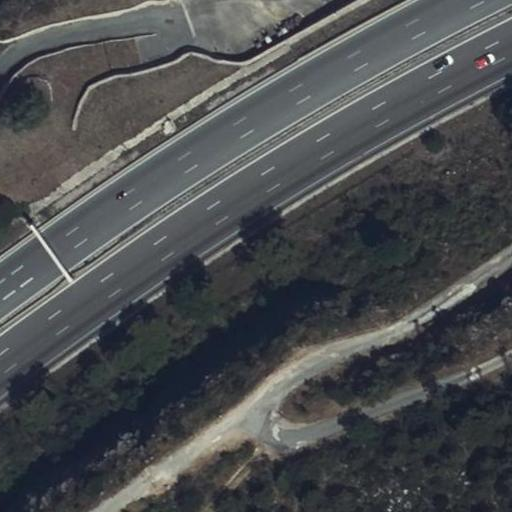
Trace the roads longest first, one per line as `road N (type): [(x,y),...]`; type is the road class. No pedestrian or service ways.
road 1 (motorway): [(0,366),(271,179),(511,44)]
road 2 (motorway): [(474,0),(335,72),(0,294)]
road 3 (track): [(258,408),(272,385),(298,367),(419,317),(511,255)]
road 4 (track): [(511,354),(300,437),(279,435),(258,408)]
road 5 (track): [(104,511),(258,408)]
